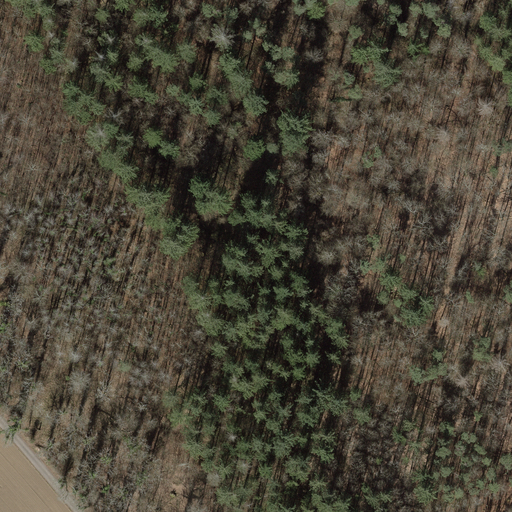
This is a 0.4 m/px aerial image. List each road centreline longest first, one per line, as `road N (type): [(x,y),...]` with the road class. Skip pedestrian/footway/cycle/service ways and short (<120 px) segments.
road 1 (track): [(511,107),(428,0)]
road 2 (track): [(0,412),(84,511)]
